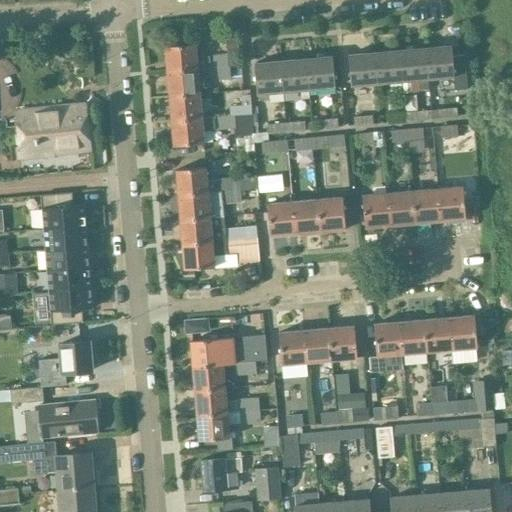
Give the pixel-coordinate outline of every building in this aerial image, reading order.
[(194,44),(165,46),(167,72),(197,69),(209,68),(228,67),(226,54),(196,57),(194,44)] [(451,46),(425,48),(427,79),(451,77),(454,76),(455,90),(467,89),(464,55),(452,57),(451,46)] [(425,48),(399,51),(402,81),(427,79),(425,48)] [(402,81),(399,51),(374,53),(377,83),(402,81)] [(350,85),(377,83),(374,53),(348,55),(350,85)] [(332,57),(306,59),(308,89),(335,87),(332,57)] [(306,59),(280,61),(283,92),(301,90),(302,100),(309,99),(306,59)] [(269,93),(283,92),(280,61),(254,64),(256,94),(258,94),(259,101),(270,100),(269,93)] [(228,67),(209,68),(210,81),(229,80),(228,67)] [(169,96),(199,94),(197,69),(167,72),(169,96)] [(171,121),(201,119),(199,94),(169,96),(171,121)] [(91,151),(86,104),(15,112),(21,159),(91,151)] [(240,106),(230,107),(231,116),(234,116),(252,115),(252,105),(242,106),(240,106)] [(458,116),(457,108),(431,110),(432,119),(458,116)] [(425,110),(407,111),(407,120),(425,118),(425,110)] [(407,120),(407,111),(388,113),(388,122),(407,120)] [(354,115),(355,124),(374,123),(373,114),(354,115)] [(253,136),(254,136),(254,132),(252,115),(234,116),(231,116),(201,119),(171,121),(173,146),(203,144),(202,130),(235,127),(235,137),(244,136),(253,136)] [(338,128),(337,118),(318,120),(319,129),(338,128)] [(286,121),(286,131),(304,129),(304,120),(286,121)] [(254,136),(255,142),(269,141),(268,132),(286,131),(286,121),(268,122),(268,131),(254,132),(254,136)] [(441,126),(442,138),(458,136),(457,125),(441,126)] [(423,128),(407,129),(408,141),(424,140),(423,128)] [(392,142),(408,141),(407,129),(391,131),(392,142)] [(358,134),(359,146),(374,144),(373,132),(358,134)] [(253,142),(253,136),(244,136),(245,150),(254,149),(253,142)] [(327,136),(311,137),(312,149),(328,148),(327,136)] [(312,149),(311,137),(295,139),(296,151),(312,149)] [(269,141),(255,142),(253,142),(254,149),(254,154),(288,152),(287,139),(269,141)] [(175,170),(178,196),(240,190),(258,188),(256,176),(206,180),(205,167),(175,170)] [(437,189),(440,221),(465,218),(462,187),(437,189)] [(440,221),(437,189),(412,191),(415,223),(440,221)] [(178,196),(180,222),(209,219),(208,205),(241,202),(240,190),(178,196)] [(415,223),(412,191),(387,193),(390,225),(415,223)] [(269,236),(295,233),(292,202),(291,192),(281,193),(282,203),(266,204),(269,236)] [(41,208),(43,231),(86,227),(84,205),(72,206),(71,193),(40,195),(42,208),(41,208)] [(365,227),(390,225),(387,193),(362,196),(365,227)] [(342,197),(317,200),(320,231),(345,229),(342,197)] [(320,231),(317,200),(292,202),(295,233),(320,231)] [(180,222),(182,247),(226,242),(225,241),(244,239),(243,227),(224,229),(224,227),(210,229),(209,219),(180,222)] [(43,231),(45,251),(88,247),(86,227),(43,231)] [(226,242),(182,247),(184,270),(215,267),(214,255),(236,253),(237,263),(259,261),(257,238),(244,239),(225,241),(226,242)] [(88,247),(45,251),(46,271),(89,268),(88,247)] [(46,271),(48,292),(91,288),(89,268),(46,271)] [(0,293),(18,292),(16,274),(0,275),(0,293)] [(50,312),(51,325),(82,322),(81,309),(93,308),(91,288),(48,292),(50,312)] [(0,327),(13,327),(12,314),(7,314),(7,313),(0,313),(0,327)] [(474,315),(448,318),(451,349),(477,347),(474,315)] [(451,349),(448,318),(424,320),(426,352),(451,349)] [(424,320),(399,322),(402,354),(426,352),(424,320)] [(402,354),(399,322),(373,324),(376,356),(389,355),(390,364),(402,363),(402,354)] [(328,328),(331,360),(357,358),(354,326),(328,328)] [(331,360),(328,328),(303,330),(306,362),(331,360)] [(281,365),(306,362),(303,330),(278,333),(281,365)] [(190,341),(192,366),(254,361),(267,360),(265,334),(242,336),(242,342),(233,343),(232,337),(190,341)] [(39,361),(41,387),(66,385),(65,374),(91,371),(88,343),(60,345),(61,359),(39,361)] [(511,348),(502,349),(503,364),(511,363),(511,348)] [(192,366),(194,391),(224,388),(223,376),(255,374),(254,361),(192,366)] [(336,394),(339,394),(348,393),(346,374),(335,375),(336,394)] [(490,381),(476,382),(477,400),(466,401),(466,411),(493,409),(491,393),(490,381)] [(44,401),(43,387),(0,391),(0,401),(11,400),(12,403),(44,401)] [(224,388),(194,391),(197,416),(259,410),(258,398),(225,401),(224,388)] [(503,408),(502,392),(491,393),(493,409),(503,408)] [(97,432),(94,400),(40,405),(41,418),(30,419),(32,438),(97,432)] [(447,402),(431,403),(432,414),(448,413),(447,402)] [(432,414),(431,403),(416,404),(417,416),(432,414)] [(373,408),(374,419),(398,417),(398,406),(373,408)] [(259,410),(197,416),(199,441),(228,438),(227,426),(260,424),(260,420),(259,410)] [(351,410),(336,411),(337,423),(352,421),(351,410)] [(337,423),(336,411),(320,412),(321,424),(337,423)] [(303,426),(302,414),(286,416),(287,427),(303,426)] [(479,418),(458,420),(458,430),(480,428),(482,447),(495,446),(493,418),(479,419),(479,418)] [(458,420),(433,422),(434,432),(458,430),(458,420)] [(433,422),(408,424),(409,434),(434,432),(433,422)] [(508,433),(507,423),(495,424),(495,434),(508,433)] [(265,425),(266,443),(280,443),(279,424),(265,425)] [(409,434),(408,424),(375,427),(378,458),(395,457),(393,435),(409,434)] [(338,431),(339,440),(364,438),(365,450),(372,449),(370,428),(338,431)] [(313,433),(314,443),(339,440),(338,431),(313,433)] [(281,436),(283,467),(300,465),(298,444),(314,443),(313,433),(297,434),(281,436)] [(57,474),(59,490),(93,487),(90,454),(56,456),(55,441),(0,446),(0,462),(32,459),(34,475),(57,474)] [(242,471),(240,452),(226,453),(227,459),(200,461),(203,490),(238,487),(237,472),(242,471)] [(281,498),(279,467),(255,469),(258,500),(281,498)] [(94,511),(93,487),(59,490),(60,511),(94,511)] [(0,506),(20,504),(19,488),(0,490),(0,506)] [(491,511),(489,489),(464,491),(465,511),(491,511)] [(465,511),(464,491),(439,493),(440,511),(465,511)] [(440,511),(439,493),(414,495),(415,511),(440,511)] [(390,511),(415,511),(414,495),(389,498),(390,511)] [(344,501),(344,511),(370,511),(369,499),(344,501)] [(223,511),(252,511),(252,501),(223,503),(223,511)] [(344,511),(344,501),(319,503),(319,511),(344,511)] [(294,511),(319,511),(319,503),(294,505),(294,511)]
